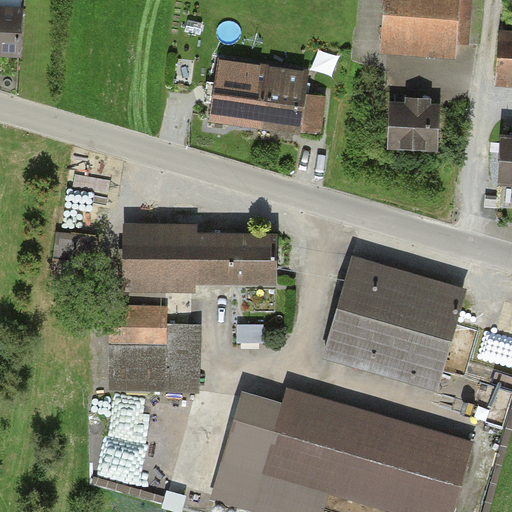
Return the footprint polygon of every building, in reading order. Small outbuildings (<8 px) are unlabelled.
[(22,0),(0,0),(0,52),(19,53),(22,0)] [(469,0),(394,0),(392,51),(466,56),(469,0)] [(511,35),(501,35),(498,78),(511,78),(511,35)] [(306,73),(220,62),(213,118),(319,132),(323,97),(303,94),(306,73)] [(407,106),(392,105),(390,146),(436,147),(438,107),(429,106),(429,100),(408,100),(407,106)] [(511,137),(503,137),(501,181),(511,181),(511,137)] [(95,270),(97,232),(60,230),(59,269),(95,270)] [(277,237),(128,235),(127,291),(169,291),(169,278),(276,280),(277,237)] [(461,307),(349,274),(327,350),(370,362),(367,372),(385,377),(388,369),(417,377),(420,365),(442,372),(461,307)] [(163,310),(116,309),(114,389),(197,391),(199,324),(163,323),(163,310)] [(451,511),(473,441),(291,388),(284,411),(244,399),(216,498),(263,511),(319,511),(327,486),(416,511),(451,511)]
